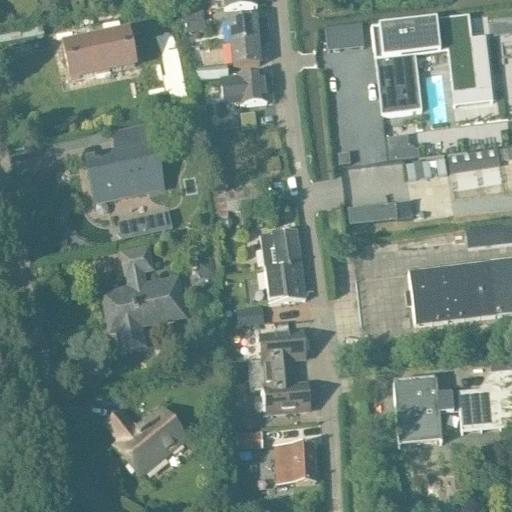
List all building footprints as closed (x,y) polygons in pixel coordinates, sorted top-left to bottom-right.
[(220,0),(222,13),(255,9),(253,0),(220,0)] [(478,12),(479,23),(506,19),(505,8),(478,12)] [(202,26),(201,13),(182,15),(184,27),(202,26)] [(151,37),(147,17),(101,27),(104,41),(63,50),(70,85),(132,72),(126,42),(151,37)] [(257,45),(255,21),(224,24),(227,48),(257,45)] [(467,21),(369,33),(372,58),(379,57),(383,92),(376,93),(380,120),(420,116),(414,61),(446,57),(451,98),(476,95),(467,21)] [(203,36),(202,26),(184,27),(185,37),(203,36)] [(260,68),(257,45),(227,48),(229,72),(260,68)] [(196,83),(228,80),(227,68),(195,71),(196,83)] [(265,107),(262,77),(238,80),(240,99),(231,100),(232,110),(241,109),(241,110),(265,107)] [(175,145),(198,139),(193,115),(169,121),(175,145)] [(240,133),(238,118),(214,121),(216,135),(240,133)] [(162,195),(149,131),(110,139),(114,156),(85,162),(95,209),(162,195)] [(498,170),(495,150),(446,158),(449,178),(498,170)] [(261,210),(259,191),(221,196),(224,215),(261,210)] [(386,232),(384,220),(360,222),(361,235),(386,232)] [(221,223),(218,229),(222,234),(229,233),(231,227),(227,222),(221,223)] [(465,254),(511,247),(511,226),(462,232),(465,254)] [(295,238),(260,242),(264,276),(299,272),(295,238)] [(141,291),(138,276),(148,274),(144,256),(120,261),(123,279),(128,278),(130,293),(102,298),(108,334),(114,333),(118,355),(139,351),(135,330),(180,322),(173,286),(141,291)] [(511,318),(511,302),(508,265),(407,278),(413,330),(511,318)] [(302,305),(299,272),(264,276),(262,276),(266,310),(279,309),(279,308),(302,305)] [(215,285),(203,287),(205,299),(217,297),(215,285)] [(235,331),(262,328),(260,311),(233,314),(235,331)] [(301,364),(299,338),(256,342),(259,367),(245,368),(246,382),(285,379),(284,366),(301,364)] [(434,386),(433,386),(433,383),(393,386),(393,389),(392,390),(397,451),(440,448),(437,418),(458,416),(460,439),(511,433),(511,375),(488,378),(478,395),(478,404),(458,405),(457,396),(456,396),(456,398),(435,399),(434,386)] [(307,416),(304,390),(286,391),(285,379),(246,382),(248,397),(262,395),(264,420),(307,416)] [(186,444),(159,411),(133,432),(119,415),(103,428),(119,448),(112,454),(136,484),(186,444)] [(260,436),(235,437),(236,454),(261,453),(260,436)] [(314,489),(311,451),(273,453),(275,491),(314,489)]
